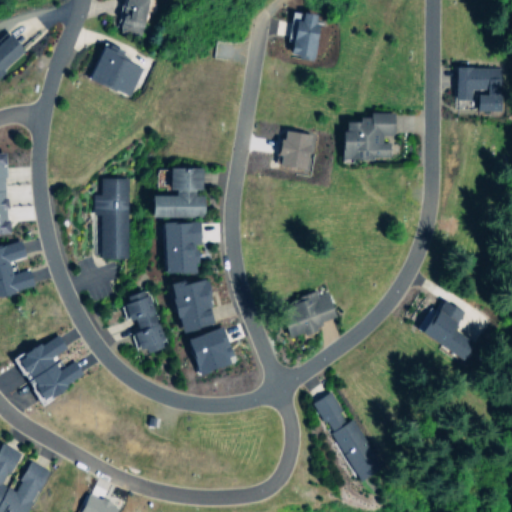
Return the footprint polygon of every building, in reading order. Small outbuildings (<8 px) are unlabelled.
[(142,0),(118,0),(117,31),(141,32),(142,0)] [(315,12),(288,9),(283,54),(309,57),(315,12)] [(84,77),(126,95),(139,65),(116,56),(119,49),(99,40),(84,77)] [(336,157),(368,157),(368,154),(386,154),(385,140),(379,140),(379,134),(390,134),(390,110),(364,110),(365,114),(354,115),(354,119),(340,119),(340,127),(336,127),(336,157)] [(274,163),(304,168),(310,133),(277,128),(273,153),(276,153),(274,163)] [(145,192),(145,215),(199,215),(199,191),(197,191),(197,165),(163,165),(163,192),(145,192)] [(96,213),(96,256),(124,256),(124,176),(96,176),(96,192),(90,192),(90,213),(96,213)] [(158,270),(193,270),(192,242),(195,242),(195,220),(157,220),(158,270)] [(0,242),(0,292),(28,285),(24,268),(6,272),(3,259),(19,255),(15,239),(0,242)] [(210,323),(201,275),(165,282),(173,329),(210,323)] [(138,352),(161,345),(144,287),(117,295),(124,319),(128,318),(138,352)] [(282,335),(334,319),(325,290),(313,294),(312,288),(293,294),(296,301),(274,308),(282,335)] [(459,309),(436,297),(417,333),(449,350),(458,333),(449,328),(459,309)] [(181,336),(192,372),(229,360),(217,325),(181,336)] [(10,354),(32,399),(78,376),(70,360),(53,368),(47,355),(61,348),(54,333),(10,354)] [(309,399),(353,479),(376,466),(350,418),(344,422),(326,389),(309,399)] [(21,511),(43,467),(24,459),(11,489),(0,483),(0,480),(14,450),(0,443),(0,511),(21,511)] [(71,511),(109,511),(113,505),(80,491),(71,511)]
